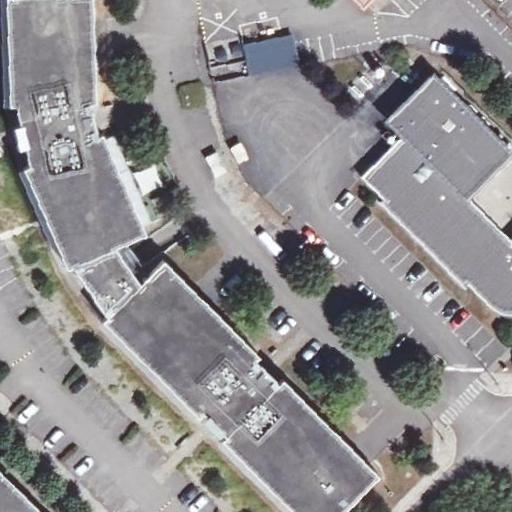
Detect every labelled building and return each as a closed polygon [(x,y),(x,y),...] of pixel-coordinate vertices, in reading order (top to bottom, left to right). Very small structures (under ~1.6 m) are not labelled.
[(4,0),(8,106),(17,104),(24,135),(31,167),(21,170),(63,269),(74,264),(119,243),(143,233),(101,137),(85,141),(81,123),(77,106),(93,102),(89,0),(4,0)] [(241,41),(248,73),(297,63),(290,31),(241,41)] [(180,84),(181,106),(202,105),(201,84),(180,84)] [(379,201),(465,287),(468,284),(488,304),(493,308),(498,311),(502,312),(507,314),(511,314),(511,313),(511,238),(511,240),(469,197),(511,155),(440,84),(429,94),(428,91),(405,114),(407,116),(397,127),(404,134),(361,176),(383,197),(379,201)] [(228,148),(237,165),(247,160),(239,143),(228,148)] [(204,159),(214,178),(224,173),(214,153),(204,159)] [(140,192),(161,184),(153,163),(132,170),(140,192)] [(102,318),(198,414),(202,410),(215,423),(226,433),(221,437),(295,511),(339,511),(378,473),(282,377),(278,381),(267,371),(255,358),(259,353),(163,258),(142,277),(119,243),(74,264),(106,314),(102,318)] [(0,511),(44,511),(0,467),(0,511)]
